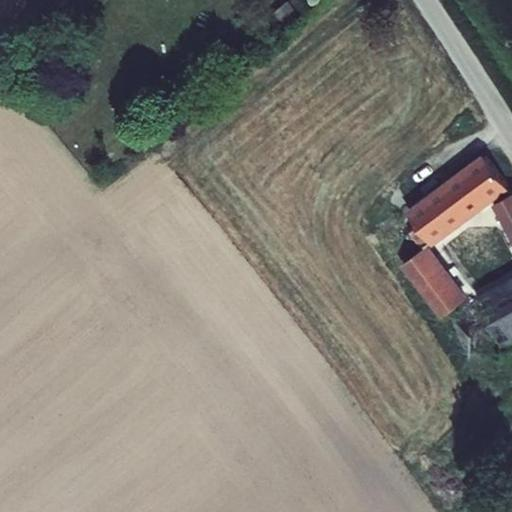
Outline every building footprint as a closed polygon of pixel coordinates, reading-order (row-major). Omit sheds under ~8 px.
[(426,245),(509,184),(487,154),(381,235),(444,315),(467,298),(426,245)] [(511,194),(497,203),(511,231),(511,194)] [(480,353),(511,335),(511,283),(446,320),(464,355),(477,350),(480,353)] [(496,389),(470,404),(478,417),(505,403),(496,389)] [(511,419),(489,433),(511,470),(511,419)]
